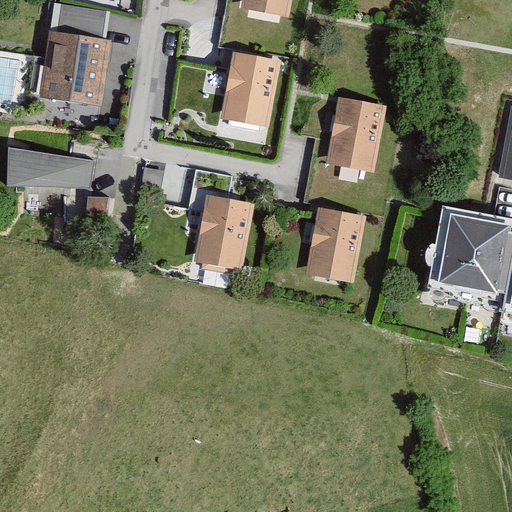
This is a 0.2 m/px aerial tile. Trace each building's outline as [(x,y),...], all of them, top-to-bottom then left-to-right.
[(250,0),(250,6),(293,14),(295,0),(250,0)] [(112,41),(53,31),(42,96),(101,105),(112,41)] [(241,53),(229,117),(272,124),(283,60),(241,53)] [(341,98),(330,163),(375,171),(386,106),(341,98)] [(511,116),(501,175),(511,177),(511,116)] [(11,147),(11,187),(88,184),(93,158),(11,147)] [(213,195),(201,259),(244,267),(256,203),(213,195)] [(511,219),(446,207),(431,285),(505,299),(511,262),(511,219)] [(325,208),(313,271),(360,279),(372,218),(325,208)]
